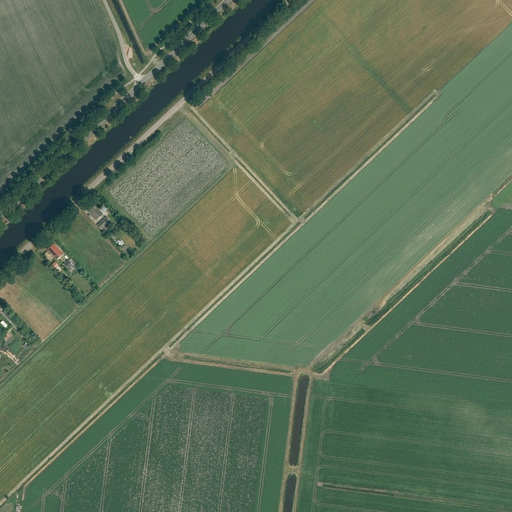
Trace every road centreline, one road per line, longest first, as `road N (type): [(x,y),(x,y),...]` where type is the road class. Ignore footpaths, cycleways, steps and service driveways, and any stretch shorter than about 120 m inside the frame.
road 1 (unclassified): [(0,273),(289,0)]
road 2 (tertiary): [(142,83),(0,217)]
